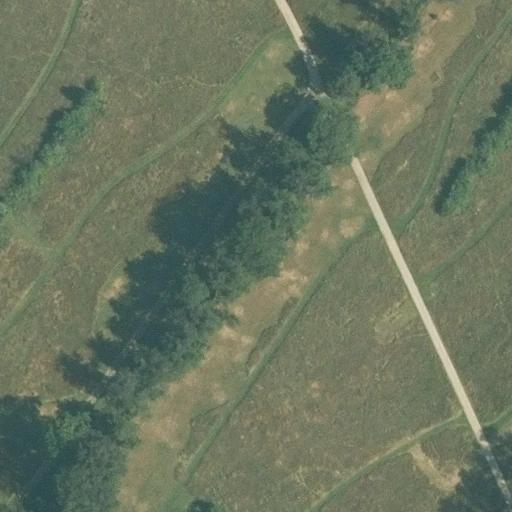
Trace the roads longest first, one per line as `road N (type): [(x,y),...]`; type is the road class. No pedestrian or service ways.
road 1 (track): [(277,0),(511,510)]
road 2 (track): [(10,511),(316,83)]
